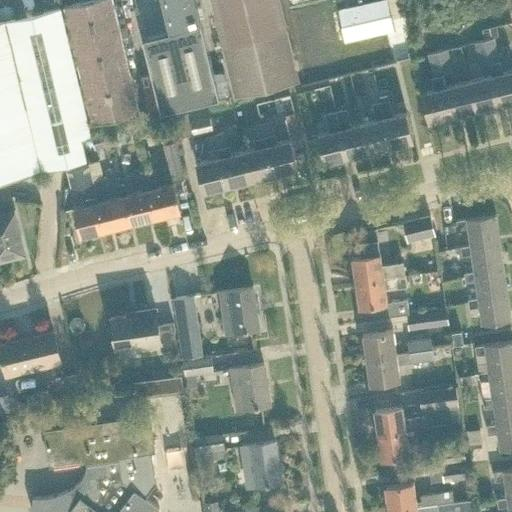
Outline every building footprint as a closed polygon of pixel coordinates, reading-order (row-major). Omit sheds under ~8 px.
[(91,122),(138,112),(112,0),(84,0),(64,5),(91,122)] [(213,72),(195,0),(161,0),(169,30),(142,36),(160,110),(219,96),(213,72)] [(211,0),(234,92),(298,77),(279,0),(211,0)] [(345,39),(393,29),(386,0),(377,0),(338,9),(345,39)] [(81,137),(90,135),(60,6),(0,19),(0,178),(85,158),(81,137)] [(511,68),(502,71),(494,36),(483,38),(489,63),(492,74),(499,103),(511,99),(511,68)] [(473,41),(479,65),(489,63),(483,38),(473,41)] [(437,50),(443,74),(453,71),(448,47),(437,50)] [(445,85),(443,74),(437,50),(427,52),(436,88),(422,91),(429,120),(453,114),(445,85)] [(223,70),(213,72),(219,96),(228,93),(223,70)] [(469,80),(476,109),(499,103),(492,74),(481,76),(469,80)] [(456,83),(445,85),(453,114),(476,109),(469,80),(456,83)] [(380,100),(387,98),(385,90),(377,92),(380,100)] [(413,139),(406,111),(392,115),(388,99),(380,101),(390,144),(413,139)] [(368,150),(390,144),(380,101),(371,103),(375,119),(362,123),(368,150)] [(368,150),(362,123),(348,126),(344,110),(336,112),(346,155),(368,150)] [(324,160),(346,155),(336,112),(328,114),(331,130),(317,133),(324,160)] [(192,133),(187,113),(174,117),(178,136),(192,133)] [(284,117),(289,138),(291,146),(301,144),(294,115),(284,117)] [(213,129),(210,117),(191,121),(194,134),(213,129)] [(155,129),(153,119),(134,123),(137,134),(155,129)] [(261,122),(264,135),(274,133),(270,120),(261,122)] [(263,136),(264,135),(261,122),(251,124),(254,138),(263,136)] [(215,133),(218,147),(228,145),(224,131),(215,133)] [(95,147),(108,144),(106,133),(93,136),(95,147)] [(196,161),(203,190),(227,184),(220,155),(218,147),(215,133),(205,136),(208,148),(206,149),(208,158),(196,161)] [(273,173),(297,167),(291,146),(289,138),(275,142),(274,133),(264,135),(266,144),(273,173)] [(263,136),(254,138),(256,146),(243,150),(250,179),(273,173),(266,144),(264,135),(263,136)] [(184,174),(176,141),(163,144),(171,177),(184,174)] [(227,184),(250,179),(243,150),(220,155),(227,184)] [(71,186),(92,181),(88,162),(66,167),(71,186)] [(156,216),(180,210),(173,182),(154,187),(152,182),(156,181),(153,167),(144,169),(156,216)] [(132,222),(156,216),(144,169),(134,172),(137,185),(142,184),(143,190),(125,195),(132,222)] [(104,229),(128,223),(121,195),(102,200),(101,195),(105,194),(102,180),(93,182),(104,229)] [(81,235),(104,229),(93,182),(83,185),(86,197),(84,197),(86,204),(74,207),(81,235)] [(16,205),(0,208),(0,257),(27,251),(16,205)] [(470,244),(499,240),(495,213),(456,219),(457,228),(467,226),(470,244)] [(435,235),(430,214),(401,221),(406,242),(435,235)] [(378,236),(376,227),(363,230),(364,239),(378,236)] [(351,257),(355,281),(405,273),(403,262),(382,265),(380,253),(379,253),(377,240),(358,243),(360,255),(351,257)] [(474,270),(503,266),(499,240),(470,244),(460,245),(461,254),(471,253),(474,270)] [(478,297),(507,293),(503,266),(474,270),(463,271),(465,281),(475,279),(477,296),(478,297)] [(406,284),(406,283),(442,278),(440,268),(405,274),(405,273),(355,281),(358,305),(374,303),(376,316),(410,311),(408,298),(387,301),(384,283),(389,282),(390,287),(406,284)] [(225,332),(258,328),(252,286),(219,290),(225,332)] [(193,293),(173,296),(182,357),(202,354),(193,293)] [(481,324),(510,319),(507,293),(478,297),(477,296),(467,298),(469,307),(479,305),(481,324)] [(448,323),(446,306),(405,312),(408,329),(448,323)] [(160,350),(177,348),(173,322),(158,324),(156,308),(136,310),(136,313),(110,317),(115,349),(159,343),(160,350)] [(366,357),(396,353),(393,328),(362,333),(366,357)] [(452,331),(454,345),(463,343),(462,330),(452,331)] [(0,350),(6,374),(60,361),(53,331),(0,343),(0,350)] [(408,351),(432,347),(430,337),(406,341),(408,351)] [(488,370),(511,366),(511,339),(474,345),(476,354),(486,353),(488,370)] [(397,363),(433,358),(432,347),(408,351),(408,352),(396,353),(366,357),(370,381),(399,377),(397,363)] [(185,374),(213,370),(210,356),(182,360),(185,374)] [(236,409),(270,404),(263,362),(230,367),(236,409)] [(492,396),(511,393),(511,366),(488,370),(478,371),(479,380),(489,379),(492,396)] [(440,383),(439,370),(409,374),(411,388),(440,383)] [(86,400),(83,387),(79,371),(64,375),(71,404),(86,400)] [(461,384),(475,382),(473,373),(459,375),(461,384)] [(173,388),(171,374),(154,376),(156,390),(173,388)] [(458,404),(455,385),(418,389),(421,409),(458,404)] [(48,388),(37,390),(41,404),(51,402),(48,388)] [(496,422),(511,420),(511,393),(492,396),(482,397),(483,407),(493,406),(496,422)] [(423,414),(403,417),(401,405),(374,409),(377,433),(425,426),(423,414)] [(51,464),(86,459),(86,464),(85,469),(83,475),(80,480),(77,483),(71,487),(66,490),(60,492),(53,494),(47,496),(40,496),(32,496),(31,511),(37,511),(38,511),(155,511),(158,508),(158,507),(159,506),(145,496),(156,481),(151,451),(154,450),(149,415),(102,421),(99,409),(91,410),(92,423),(45,430),(50,466),(51,465),(51,464)] [(500,449),(511,447),(511,420),(496,422),(486,424),(487,433),(497,432),(500,449)] [(412,438),(427,436),(425,426),(377,433),(381,457),(408,453),(406,435),(411,434),(412,438)] [(468,430),(470,445),(482,443),(480,428),(468,430)] [(225,456),(222,432),(193,437),(198,468),(211,466),(210,458),(225,456)] [(281,481),(278,465),(275,440),(241,444),(247,485),(255,484),(255,485),(281,481)] [(466,459),(464,446),(438,449),(440,463),(466,459)] [(466,477),(464,461),(442,464),(444,480),(466,477)] [(507,496),(511,495),(511,467),(493,471),(494,480),(504,478),(506,496),(507,496)] [(454,500),(453,489),(420,494),(421,499),(415,500),(412,481),(385,485),(388,509),(454,500)] [(511,511),(511,495),(507,496),(506,496),(496,497),(498,506),(508,505),(508,511),(511,511)] [(470,511),(469,502),(466,502),(466,498),(454,500),(388,509),(388,511),(417,511),(422,510),(422,511),(470,511)] [(205,501),(206,511),(219,510),(218,499),(205,501)]
